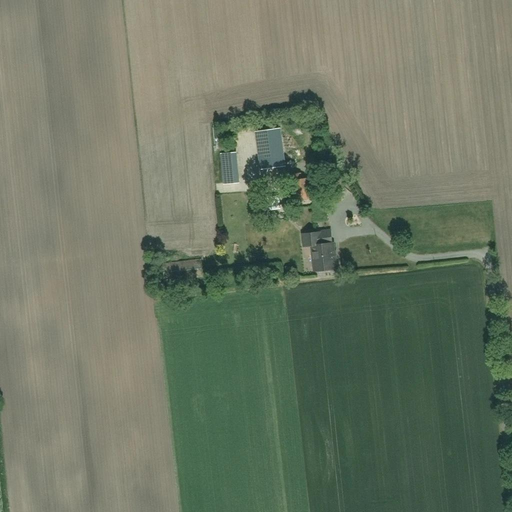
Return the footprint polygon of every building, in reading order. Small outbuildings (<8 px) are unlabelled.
[(300,122),(289,130),(299,144),(310,137),(300,122)] [(281,131),(255,135),(261,175),(288,171),(281,131)] [(224,185),(240,185),(239,154),(223,155),(224,185)] [(311,180),(293,182),(295,206),(314,204),(311,180)] [(312,250),(314,276),(338,274),(335,243),(326,244),(325,233),(302,236),(303,250),(312,250)]
